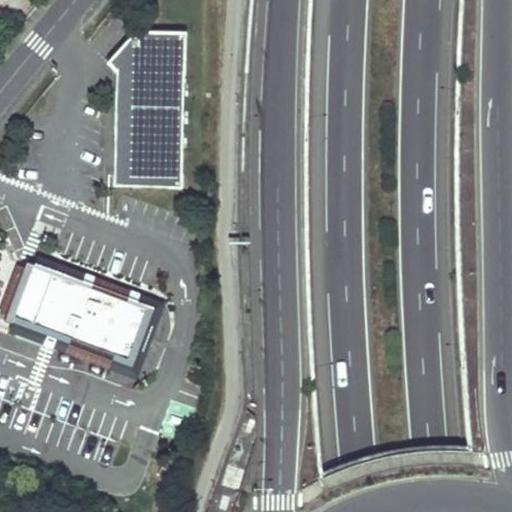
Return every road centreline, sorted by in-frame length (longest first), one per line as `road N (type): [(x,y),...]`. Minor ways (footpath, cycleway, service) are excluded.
road 1 (trunk): [(353,0),(348,409),(361,511)]
road 2 (trunk): [(442,511),(422,179),(430,0)]
road 3 (trunk): [(285,0),(276,155),(278,511)]
road 4 (trunk): [(511,474),(505,459),(500,0)]
road 5 (primary): [(511,505),(454,495),(358,511)]
